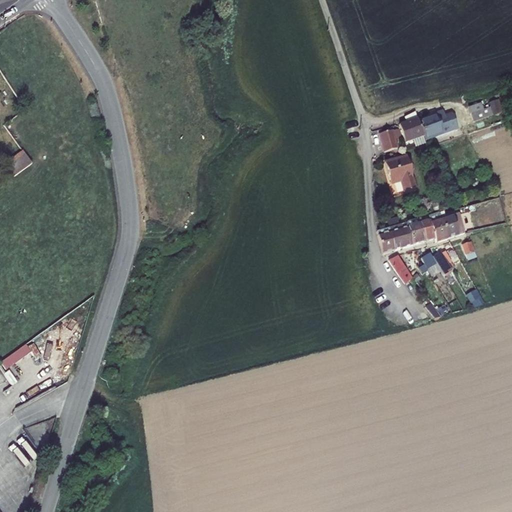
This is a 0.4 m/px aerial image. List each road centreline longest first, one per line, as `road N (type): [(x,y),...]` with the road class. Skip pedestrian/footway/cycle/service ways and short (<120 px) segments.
road 1 (unclassified): [(51,0),(106,91),(130,227),(46,511)]
road 2 (unclassified): [(321,0),(362,119),(374,249),(406,309)]
